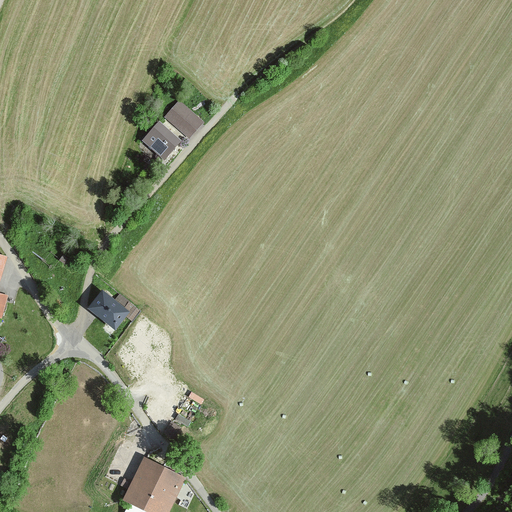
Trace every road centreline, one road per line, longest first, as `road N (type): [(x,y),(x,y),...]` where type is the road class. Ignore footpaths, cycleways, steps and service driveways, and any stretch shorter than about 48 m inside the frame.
road 1 (track): [(352,0),(240,91),(115,233),(87,280),(78,341)]
road 2 (track): [(216,511),(110,369),(78,341)]
road 3 (track): [(78,341),(0,232)]
